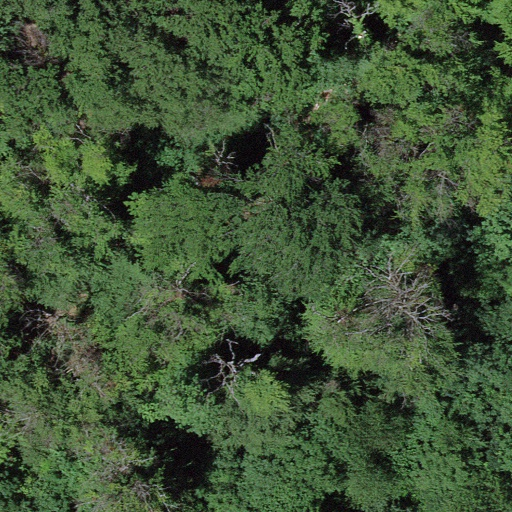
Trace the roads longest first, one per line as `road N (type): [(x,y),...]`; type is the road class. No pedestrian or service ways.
road 1 (track): [(9,0),(74,111),(121,246)]
road 2 (track): [(121,246),(0,359)]
